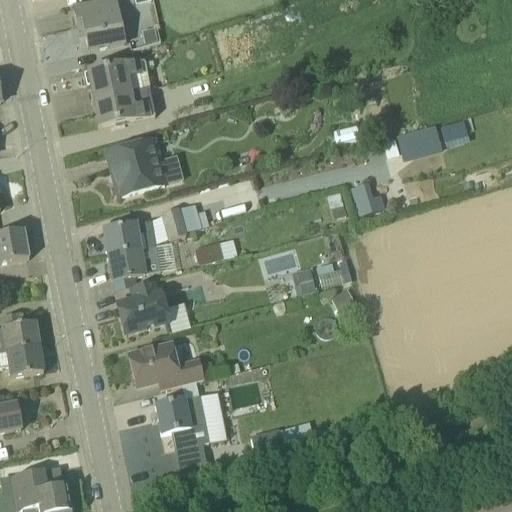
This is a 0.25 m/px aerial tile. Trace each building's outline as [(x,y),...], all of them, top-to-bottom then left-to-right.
[(88,55),(124,48),(115,3),(73,11),(79,40),(85,39),(88,55)] [(158,44),(155,32),(148,34),(143,41),(145,47),(158,44)] [(92,105),(149,93),(143,65),(86,76),(92,105)] [(154,120),(149,93),(92,105),(98,132),(154,120)] [(285,98),(274,105),(283,119),(297,109),(288,97),(288,95),(285,98)] [(122,200),(123,200),(164,190),(153,144),(111,156),(109,156),(108,158),(108,159),(108,160),(108,161),(118,198),(119,199),(120,200),(122,200)] [(328,200),(331,213),(344,210),(340,197),(328,200)] [(385,212),(381,199),(355,207),(359,220),(385,212)] [(185,240),(185,237),(200,233),(194,209),(178,214),(178,212),(161,217),(169,245),(185,240)] [(154,250),(152,238),(150,224),(103,233),(108,259),(141,253),(154,250)] [(0,267),(28,263),(23,235),(0,238),(0,267)] [(224,264),(219,247),(195,254),(199,271),(224,264)] [(115,296),(135,291),(134,283),(160,278),(157,264),(144,266),(141,253),(108,259),(112,285),(113,285),(115,296)] [(313,269),(316,289),(346,284),(343,264),(313,269)] [(296,275),(301,299),(315,296),(310,272),(296,275)] [(155,298),(152,287),(131,293),(134,304),(117,309),(125,339),(167,327),(159,297),(155,298)] [(347,293),(330,301),(339,318),(356,309),(347,293)] [(38,351),(35,327),(22,329),(20,317),(0,320),(0,322),(2,332),(0,332),(0,358),(5,357),(38,351)] [(128,359),(136,389),(169,381),(172,392),(202,385),(197,365),(176,370),(171,348),(128,359)] [(43,376),(38,351),(5,357),(7,372),(9,382),(43,376)] [(229,369),(231,378),(241,376),(238,366),(229,369)] [(0,437),(21,433),(15,408),(3,411),(0,400),(0,437)] [(174,447),(176,454),(180,481),(207,473),(202,448),(208,447),(199,401),(154,409),(160,439),(172,437),(174,447)] [(310,426),(294,431),(299,445),(314,441),(310,426)] [(254,459),(284,450),(279,433),(249,442),(254,459)] [(12,500),(13,511),(69,511),(72,509),(71,503),(68,501),(66,490),(62,491),(59,472),(8,481),(12,500)]
